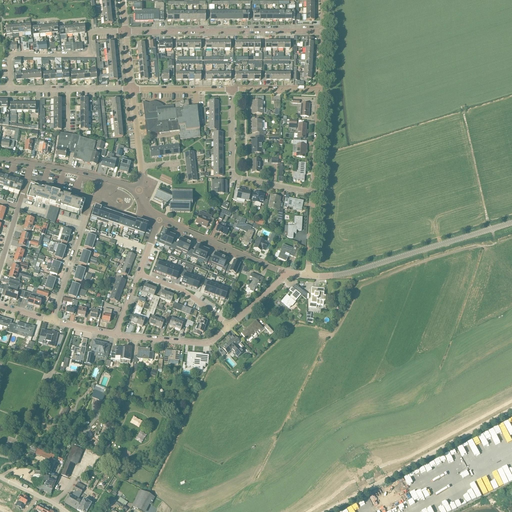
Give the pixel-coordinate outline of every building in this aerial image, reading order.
[(159,22),(159,21),(159,12),(164,12),(164,1),(156,1),(156,11),(142,11),(142,12),(135,12),(135,22),(159,22)] [(292,21),(295,21),(295,10),(290,10),(290,13),(285,13),(285,21),(292,21)] [(249,13),(242,13),(242,21),(249,21),(249,17),(250,17),(250,13),(249,13)] [(306,48),(313,49),(313,43),(312,43),(312,39),(306,38),(306,42),(302,42),(302,48),(306,48)] [(171,81),(171,71),(166,71),(166,73),(162,73),(162,81),(169,81),(171,81)] [(174,107),(163,108),(163,106),(161,105),(159,104),(156,102),(153,102),(151,102),(149,103),(148,105),(147,108),(147,110),(145,110),(146,121),(145,121),(145,126),(147,126),(148,135),(179,132),(180,140),(200,137),(199,125),(203,125),(201,108),(197,109),(197,107),(189,108),(188,101),(185,101),(184,102),(183,101),(181,101),(180,102),(179,103),(174,103),(174,107)] [(252,114),(263,114),(263,102),(253,102),(253,109),(252,109),(252,114)] [(31,112),(35,111),(35,115),(38,115),(38,108),(35,107),(35,104),(29,104),(29,112),(29,115),(30,115),(31,113),(31,112)] [(309,118),(309,105),(301,104),(300,117),(309,118)] [(256,134),(256,137),(264,137),(264,132),(262,132),(262,121),(253,121),(253,130),(252,130),(252,134),(256,134)] [(294,134),(293,141),(297,142),(297,139),(305,139),(306,125),(298,124),(298,134),(294,134)] [(66,152),(70,152),(71,147),(72,135),(59,133),(57,146),(63,147),(63,150),(57,149),(56,156),(65,157),(66,152)] [(90,163),(93,150),(94,150),(96,142),(80,138),(80,137),(72,135),(71,147),(70,152),(75,153),(73,159),(90,163)] [(264,137),(256,137),(256,141),(252,141),(252,147),(253,147),(253,154),(262,154),(262,142),(264,142),(264,137)] [(13,150),(14,141),(13,141),(10,140),(2,139),(2,141),(1,147),(7,148),(7,149),(13,150)] [(31,152),(32,151),(35,152),(37,140),(33,140),(32,143),(26,142),(24,151),(31,152)] [(40,140),(37,140),(35,152),(39,153),(38,153),(45,155),(47,145),(40,144),(40,140)] [(96,148),(103,150),(104,143),(97,141),(96,148)] [(307,146),(301,146),(301,142),(297,142),(293,141),(293,145),(297,145),(296,158),(305,158),(305,151),(307,151),(307,146)] [(96,142),(94,150),(93,150),(90,163),(89,164),(96,166),(99,155),(95,154),(96,151),(94,151),(96,142)] [(172,155),(180,155),(178,145),(171,146),(172,155)] [(172,155),(171,146),(164,147),(165,156),(172,155)] [(165,156),(164,147),(157,148),(158,157),(165,156)] [(158,157),(157,148),(150,149),(151,158),(155,157),(158,157)] [(185,161),(194,160),(194,152),(184,154),(185,161)] [(101,167),(107,168),(111,155),(109,154),(107,160),(103,159),(101,167)] [(114,155),(111,155),(107,168),(114,170),(115,165),(116,166),(118,161),(113,159),(114,155)] [(194,160),(185,161),(186,168),(195,167),(194,160)] [(293,182),(298,182),(298,180),(300,181),(300,182),(304,182),(305,173),(306,164),(299,164),(298,172),(297,172),(297,173),(294,173),(293,182)] [(127,174),(129,167),(122,165),(120,172),(127,174)] [(195,167),(186,168),(187,175),(196,174),(195,167)] [(196,174),(187,175),(188,183),(197,181),(196,174)] [(9,189),(10,185),(12,180),(6,178),(3,187),(9,189)] [(17,181),(12,180),(10,185),(9,189),(14,191),(17,181)] [(17,181),(14,191),(20,193),(23,183),(17,181)] [(214,194),(227,194),(227,188),(223,188),(223,182),(212,182),(212,186),(214,186),(214,194)] [(81,214),(85,202),(63,195),(62,197),(59,196),(60,194),(56,193),(53,192),(49,191),(46,190),(42,189),(38,188),(35,186),(35,187),(31,185),(26,199),(34,201),(35,200),(53,205),(53,207),(50,206),(46,219),(51,221),(50,222),(50,223),(54,224),(59,207),(63,209),(64,207),(71,209),(70,211),(74,212),(75,210),(78,211),(77,213),(81,214)] [(250,192),(245,191),(243,191),(243,189),(239,188),(239,190),(239,189),(238,190),(239,191),(238,195),(235,195),(233,200),(236,201),(237,198),(249,201),(250,192)] [(192,205),(192,191),(172,190),(172,198),(157,192),(154,199),(169,206),(169,213),(190,213),(190,205),(192,205)] [(262,204),(263,202),(264,202),(263,208),(266,208),(267,200),(263,200),(264,195),(255,193),(253,202),(262,204)] [(278,211),(278,213),(277,222),(282,223),(283,213),(283,210),(279,209),(280,204),(279,204),(280,198),(271,196),(268,209),(278,211)] [(289,198),(288,200),(285,199),(284,207),(287,208),(287,207),(293,208),(292,210),(295,211),(296,209),(302,210),(303,202),(295,200),(289,198)] [(93,215),(92,217),(94,217),(97,218),(101,209),(95,207),(93,215)] [(97,218),(96,221),(102,222),(106,211),(105,210),(101,209),(97,218)] [(106,211),(102,222),(107,224),(108,222),(111,212),(106,210),(105,210),(106,211)] [(111,212),(108,222),(113,224),(116,214),(111,212)] [(198,216),(195,224),(206,228),(208,224),(211,226),(214,220),(211,218),(211,217),(200,212),(198,216)] [(116,214),(113,224),(118,225),(121,216),(116,214)] [(121,216),(118,225),(123,227),(127,218),(127,217),(121,215),(121,216)] [(235,228),(242,231),(243,231),(246,233),(246,232),(248,232),(248,231),(250,231),(252,228),(244,224),(246,220),(242,218),(237,216),(236,221),(238,222),(235,228)] [(288,227),(287,233),(282,232),(281,237),(284,237),(284,236),(287,237),(287,238),(290,238),(293,239),(293,234),(296,234),(296,231),(301,231),(302,218),(295,217),(294,227),(288,227)] [(27,218),(25,224),(32,226),(34,220),(27,218)] [(127,218),(123,227),(128,229),(129,229),(132,219),(127,218)] [(128,229),(128,230),(133,232),(134,232),(134,231),(137,221),(135,220),(132,219),(129,229),(128,229)] [(137,221),(134,231),(139,232),(142,222),(137,221)] [(142,222),(139,232),(143,234),(144,234),(148,224),(142,222)] [(230,227),(219,223),(216,231),(218,233),(222,235),(222,234),(226,236),(230,227)] [(31,232),(32,226),(25,224),(23,230),(31,232)] [(64,229),(62,235),(69,238),(71,232),(64,229)] [(248,246),(253,233),(250,231),(248,231),(248,232),(246,232),(246,233),(243,231),(242,231),(246,233),(241,243),(244,244),(243,246),(246,247),(247,246),(248,246)] [(159,236),(156,242),(164,246),(169,234),(164,232),(161,238),(159,236)] [(22,234),(20,240),(28,242),(30,236),(22,234)] [(169,234),(164,246),(173,249),(175,243),(172,242),(175,237),(169,234)] [(67,244),(69,238),(62,235),(60,242),(67,244)] [(89,235),(87,241),(94,244),(96,237),(89,235)] [(175,243),(173,249),(181,253),(186,241),(180,239),(178,245),(175,243)] [(268,244),(264,243),(265,242),(258,239),(254,249),(258,251),(259,249),(262,250),(265,251),(268,244)] [(30,243),(28,242),(20,240),(18,246),(26,248),(27,244),(30,245),(30,243)] [(94,244),(87,241),(84,247),(92,250),(94,244)] [(186,241),(181,253),(182,252),(186,254),(186,255),(189,256),(192,250),(189,249),(191,244),(186,241)] [(293,257),(296,249),(293,247),(292,249),(283,245),(278,259),(286,262),(289,256),(293,257)] [(64,254),(66,248),(59,246),(57,252),(64,254)] [(192,250),(189,256),(198,260),(203,248),(197,246),(194,252),(192,250)] [(203,248),(198,260),(198,259),(204,261),(204,262),(203,262),(206,264),(209,258),(206,257),(209,251),(203,248)] [(17,250),(15,256),(23,258),(25,252),(17,250)] [(83,251),(81,257),(89,260),(91,261),(92,261),(93,259),(89,257),(91,254),(83,251)] [(62,260),(64,254),(57,252),(55,258),(62,260)] [(133,262),(135,255),(127,252),(126,256),(127,257),(126,259),(125,259),(124,259),(133,262)] [(210,258),(207,264),(211,266),(211,264),(217,267),(221,256),(215,254),(213,259),(210,258)] [(21,263),(23,258),(15,256),(13,262),(21,264),(21,263)] [(221,256),(217,267),(222,269),(222,270),(225,272),(228,266),(225,265),(227,259),(221,256)] [(81,257),(79,264),(87,266),(89,260),(81,257)] [(130,269),(133,262),(124,259),(123,263),(125,263),(124,267),(130,269)] [(157,261),(155,267),(157,268),(156,272),(161,274),(165,263),(165,262),(164,265),(160,263),(160,262),(157,261)] [(59,270),(61,264),(54,262),(52,266),(48,264),(48,266),(59,270)] [(228,266),(226,272),(229,273),(230,272),(235,275),(237,271),(238,271),(239,267),(240,264),(234,262),(231,267),(228,266)] [(165,263),(161,274),(166,276),(170,264),(165,263)] [(170,264),(166,276),(171,278),(175,266),(174,268),(170,267),(171,264),(170,264)] [(18,274),(19,269),(20,268),(12,266),(11,272),(18,274)] [(57,276),(59,270),(48,266),(47,269),(51,270),(50,274),(57,276)] [(128,276),(130,269),(124,267),(122,266),(121,269),(122,270),(121,274),(128,276)] [(175,266),(171,278),(176,280),(178,275),(181,276),(183,270),(180,269),(181,268),(175,266)] [(83,276),(84,273),(85,270),(78,268),(76,274),(83,276)] [(183,270),(181,276),(184,277),(181,284),(186,286),(191,274),(186,272),(183,270)] [(16,280),(18,274),(11,272),(9,278),(16,280)] [(82,279),(83,276),(76,274),(74,280),(81,282),(82,279)] [(191,274),(186,286),(192,288),(196,276),(195,277),(191,275),(191,274)] [(263,279),(260,277),(251,274),(250,278),(252,278),(247,289),(247,288),(245,291),(249,293),(250,291),(254,293),(257,284),(260,285),(263,279)] [(196,276),(192,288),(197,290),(199,285),(201,286),(204,280),(201,279),(201,278),(196,276)] [(54,286),(56,280),(49,277),(48,281),(43,280),(43,282),(54,286)] [(118,278),(115,285),(123,288),(126,281),(122,280),(123,277),(121,277),(120,279),(118,278)] [(205,281),(203,287),(206,288),(204,292),(209,294),(213,284),(213,285),(208,283),(208,282),(205,281)] [(52,291),(54,286),(43,282),(42,284),(46,285),(45,289),(52,291)] [(78,292),(80,286),(73,284),(71,290),(78,292)] [(213,284),(209,294),(214,296),(218,286),(213,284)] [(121,295),(123,288),(115,285),(112,292),(121,295)] [(142,292),(147,294),(148,294),(151,287),(145,285),(142,292)] [(4,297),(10,299),(12,292),(13,289),(9,288),(8,287),(5,286),(2,295),(5,296),(4,297)] [(218,286),(214,296),(219,298),(223,289),(218,287),(219,286),(218,286)] [(150,295),(154,297),(156,289),(151,287),(148,294),(147,294),(146,297),(149,298),(150,295)] [(286,295),(283,299),(281,302),(289,309),(291,307),(292,307),(295,303),(295,302),(301,295),(297,293),(297,292),(296,292),(292,288),(289,291),(293,294),(291,295),(292,296),(290,298),(286,295)] [(312,297),(311,304),(310,304),(309,307),(316,308),(316,306),(323,306),(323,302),(325,302),(325,297),(323,297),(324,289),(312,288),(311,295),(314,295),(314,297),(312,297)] [(13,289),(12,292),(10,299),(16,301),(18,294),(15,292),(16,290),(13,289)] [(49,293),(44,291),(43,291),(41,290),(37,289),(37,292),(38,292),(37,295),(43,296),(47,298),(48,296),(49,293)] [(223,289),(219,298),(225,300),(226,295),(229,297),(231,290),(228,289),(228,290),(223,289)] [(76,298),(78,292),(71,290),(69,296),(76,298)] [(27,304),(33,306),(35,301),(36,298),(36,296),(37,296),(37,295),(36,295),(37,295),(38,292),(37,292),(33,291),(32,294),(29,294),(28,297),(29,298),(27,304)] [(159,299),(165,301),(168,294),(162,291),(159,299)] [(118,303),(121,295),(112,292),(110,300),(118,303)] [(174,296),(168,294),(165,301),(171,303),(174,296)] [(42,301),(43,300),(44,298),(43,297),(43,296),(37,295),(36,295),(37,295),(37,296),(36,296),(36,298),(35,301),(33,306),(39,308),(40,308),(42,301)] [(73,315),(74,309),(76,310),(78,302),(73,300),(72,304),(68,303),(66,313),(73,315)] [(133,316),(131,323),(136,325),(139,318),(140,315),(141,312),(144,306),(138,304),(135,310),(133,316)] [(85,317),(85,314),(88,314),(89,305),(86,305),(85,309),(79,308),(77,316),(85,317)] [(99,320),(101,310),(96,309),(95,312),(92,311),(90,318),(96,320),(96,319),(99,320)] [(111,317),(112,311),(105,309),(104,315),(103,315),(102,321),(110,323),(111,317)] [(139,318),(136,325),(142,327),(146,318),(146,317),(143,316),(140,315),(139,318)] [(11,334),(14,325),(11,324),(12,321),(0,317),(0,326),(6,328),(5,332),(11,334)] [(153,318),(150,325),(155,327),(158,320),(153,318)] [(172,318),(172,319),(169,327),(175,329),(177,321),(178,320),(172,318)] [(198,325),(205,327),(207,321),(200,319),(198,318),(196,324),(198,325)] [(158,320),(155,327),(162,329),(164,324),(164,322),(158,320)] [(183,324),(177,321),(175,329),(180,331),(183,324)] [(263,330),(263,329),(255,321),(241,334),(247,342),(258,332),(260,333),(263,330)] [(18,323),(17,326),(14,325),(11,334),(17,335),(18,331),(29,335),(28,337),(32,338),(36,327),(32,326),(31,327),(18,323)] [(198,325),(197,327),(196,327),(193,334),(200,336),(201,332),(203,333),(205,327),(198,325)] [(264,328),(264,329),(271,336),(273,333),(266,326),(264,328)] [(42,329),(38,343),(42,344),(43,341),(45,341),(46,342),(47,341),(49,342),(48,346),(55,347),(59,333),(52,331),(52,332),(42,329)] [(231,339),(233,341),(230,344),(228,343),(222,349),(227,354),(232,351),(234,354),(234,355),(235,355),(236,357),(237,358),(243,353),(241,350),(243,347),(240,344),(242,342),(239,339),(237,340),(233,336),(231,339)] [(85,348),(87,340),(83,339),(81,350),(75,349),(73,357),(72,357),(71,360),(75,361),(75,360),(83,362),(86,348),(85,348)] [(92,365),(94,353),(104,355),(106,344),(94,342),(92,352),(88,351),(85,364),(92,365)] [(111,360),(115,360),(120,361),(119,365),(122,365),(128,365),(128,364),(130,364),(131,351),(129,351),(129,348),(125,347),(125,349),(116,348),(116,352),(112,352),(111,360)] [(153,353),(150,352),(150,349),(138,348),(137,359),(149,360),(153,360),(153,353)] [(179,362),(180,352),(165,351),(164,362),(168,363),(169,361),(179,362)] [(194,354),(194,355),(192,354),(192,353),(187,353),(186,367),(191,367),(191,362),(195,363),(195,369),(201,370),(202,367),(205,368),(206,364),(208,364),(209,358),(203,357),(203,354),(194,354)] [(96,385),(94,390),(104,394),(106,389),(96,385)] [(511,418),(496,426),(504,444),(510,441),(507,436),(511,434),(511,431),(511,432),(511,431),(511,418)] [(499,448),(495,440),(500,438),(495,428),(485,433),(493,451),(499,448)] [(482,457),(477,446),(481,444),(478,437),(458,447),(466,464),(482,457)] [(40,455),(39,456),(53,461),(54,457),(27,446),(25,452),(34,456),(35,453),(40,455)] [(72,447),(64,476),(70,478),(74,464),(78,465),(82,450),(72,447)] [(447,461),(445,456),(435,460),(437,465),(447,461)] [(49,471),(52,465),(45,462),(43,468),(49,471)] [(429,464),(424,466),(427,474),(433,472),(429,464)] [(47,474),(46,478),(40,476),(35,488),(50,494),(55,482),(57,479),(47,474)] [(415,475),(338,511),(362,511),(361,507),(366,504),(368,508),(373,506),(371,502),(377,500),(378,502),(383,499),(380,494),(391,489),(393,494),(398,492),(397,487),(402,486),(403,488),(413,483),(411,480),(416,477),(415,475)] [(483,495),(493,490),(488,478),(477,483),(483,495)] [(87,502),(77,496),(79,494),(81,495),(85,487),(78,483),(73,492),(74,492),(73,494),(71,493),(64,503),(80,511),(85,511),(91,504),(89,503),(90,502),(88,500),(87,502)] [(424,485),(414,490),(421,504),(426,501),(425,499),(430,497),(424,485)] [(481,496),(478,490),(473,493),(470,487),(465,489),(472,501),(481,496)] [(118,491),(115,488),(110,496),(114,498),(117,494),(116,494),(118,491)] [(155,498),(140,490),(131,507),(142,511),(145,511),(149,505),(151,506),(155,498)] [(410,493),(395,500),(399,510),(410,506),(408,501),(413,499),(410,493)] [(25,506),(24,506),(25,505),(26,505),(26,504),(27,504),(28,502),(27,501),(28,500),(26,499),(27,498),(22,495),(18,503),(18,502),(16,506),(23,510),(25,506)] [(117,502),(115,505),(126,511),(128,509),(125,507),(127,503),(120,498),(117,502)] [(445,511),(449,511),(456,509),(454,503),(444,507),(445,511)]
